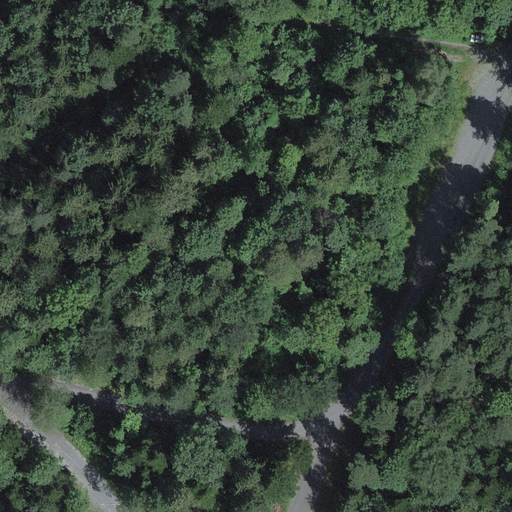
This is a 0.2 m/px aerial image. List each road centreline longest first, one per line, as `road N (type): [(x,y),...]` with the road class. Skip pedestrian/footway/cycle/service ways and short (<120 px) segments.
road 1 (track): [(511,9),(464,95),(395,307),(328,430),(304,511)]
road 2 (track): [(0,377),(218,427),(328,430)]
road 3 (track): [(115,511),(0,390)]
